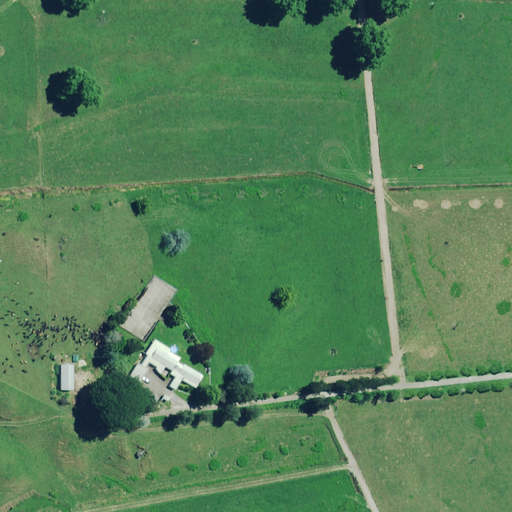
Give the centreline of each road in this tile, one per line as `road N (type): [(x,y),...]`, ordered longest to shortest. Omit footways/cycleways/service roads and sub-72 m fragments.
road 1 (track): [(403,386),(358,0)]
road 2 (track): [(354,465),(90,511)]
road 3 (track): [(375,511),(322,394)]
